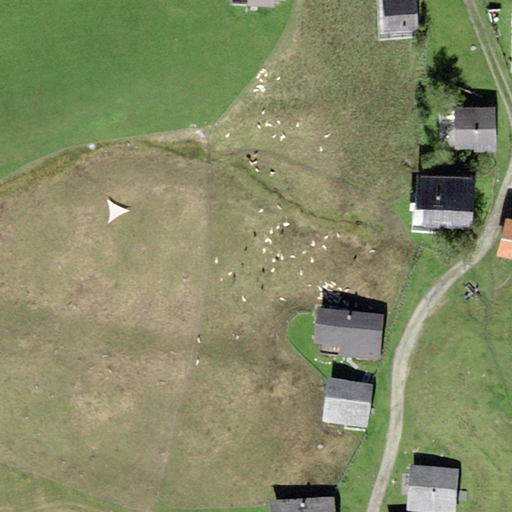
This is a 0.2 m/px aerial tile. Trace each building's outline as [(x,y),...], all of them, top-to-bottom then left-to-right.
[(382,0),(384,32),(419,30),(416,0),(382,0)] [(495,106),(453,107),(454,148),(474,148),(474,152),(496,152),(496,148),(495,106)] [(475,177),(416,174),(415,208),(423,208),(422,225),(473,228),(475,177)] [(511,258),(511,218),(505,217),(497,255),(511,258)] [(383,320),(316,317),(314,352),(339,353),(338,361),(381,363),(381,355),(383,320)] [(368,434),(372,388),(327,384),(323,430),(368,434)] [(455,511),(458,474),(410,471),(407,511),(455,511)]
